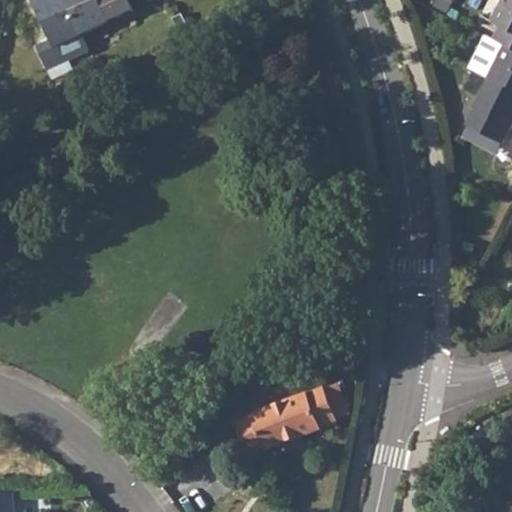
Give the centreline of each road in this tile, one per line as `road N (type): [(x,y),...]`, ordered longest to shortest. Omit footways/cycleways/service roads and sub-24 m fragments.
road 1 (tertiary): [(401,392),(411,270),(407,185),(360,0)]
road 2 (residential): [(143,511),(60,425),(0,394)]
road 3 (tertiary): [(377,511),(401,392)]
